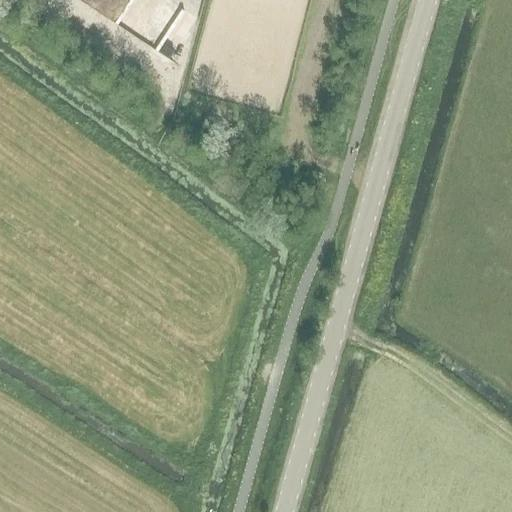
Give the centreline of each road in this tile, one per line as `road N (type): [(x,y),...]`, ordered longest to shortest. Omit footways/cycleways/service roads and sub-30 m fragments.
road 1 (secondary): [(285,511),(428,0)]
road 2 (track): [(377,178),(315,160),(298,140),(331,0)]
road 3 (track): [(511,439),(390,352),(335,331)]
